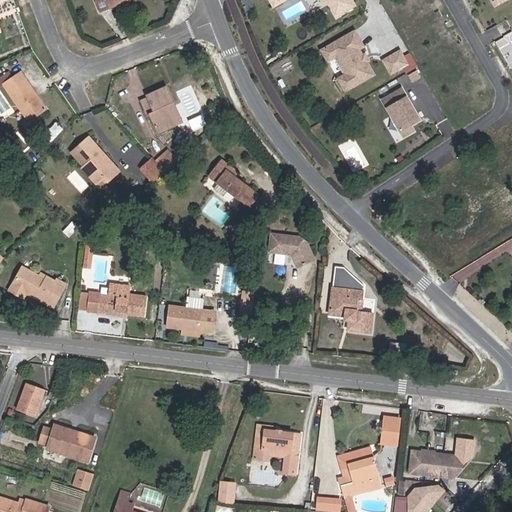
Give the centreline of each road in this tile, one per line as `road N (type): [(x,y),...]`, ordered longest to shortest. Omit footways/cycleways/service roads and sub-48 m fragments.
road 1 (tertiary): [(511,400),(0,338)]
road 2 (residential): [(355,223),(503,116),(506,90),(453,0)]
road 3 (tertiary): [(221,18),(277,133),(355,223)]
road 4 (residential): [(40,0),(57,45),(76,67),(98,66),(221,18)]
road 5 (tertiary): [(355,223),(511,365)]
